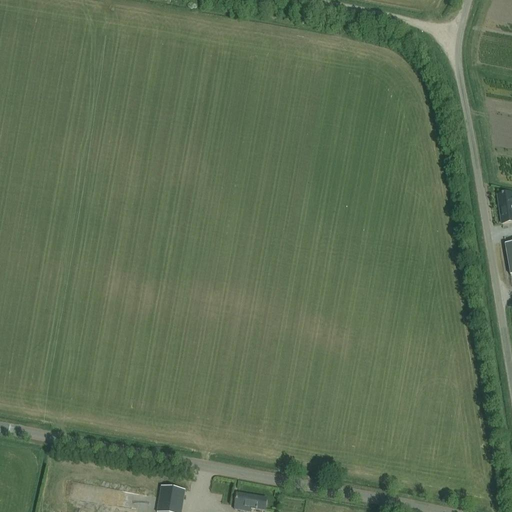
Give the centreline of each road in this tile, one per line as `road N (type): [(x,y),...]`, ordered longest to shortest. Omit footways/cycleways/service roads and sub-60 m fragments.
road 1 (unclassified): [(436,511),(0,430)]
road 2 (unclassified): [(511,399),(460,89),(456,37),(466,0)]
road 3 (track): [(456,37),(292,0)]
